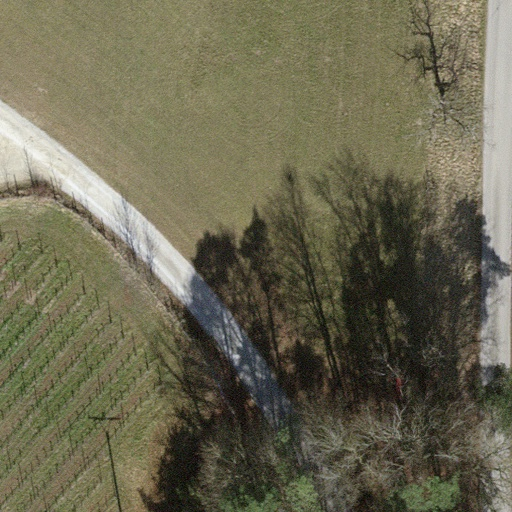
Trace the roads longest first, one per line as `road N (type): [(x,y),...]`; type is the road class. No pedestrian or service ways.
road 1 (unclassified): [(505,0),(499,511)]
road 2 (track): [(341,511),(245,354),(148,239),(36,142)]
